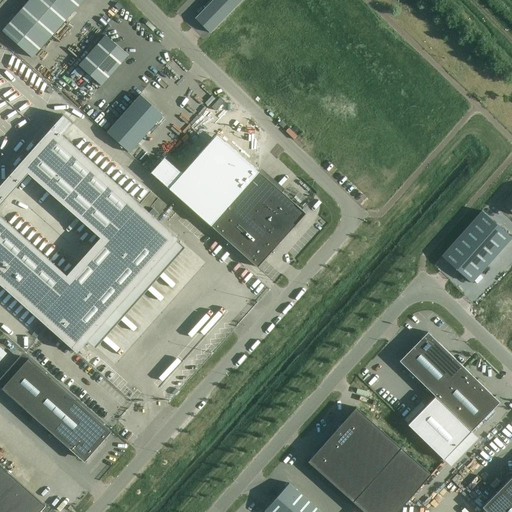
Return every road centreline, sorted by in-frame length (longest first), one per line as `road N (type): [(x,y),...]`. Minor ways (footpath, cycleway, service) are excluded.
road 1 (residential): [(138,0),(341,197),(350,215),(96,511)]
road 2 (unclassified): [(215,511),(415,289),(440,294),(511,364)]
road 3 (unknown): [(283,299),(50,105)]
